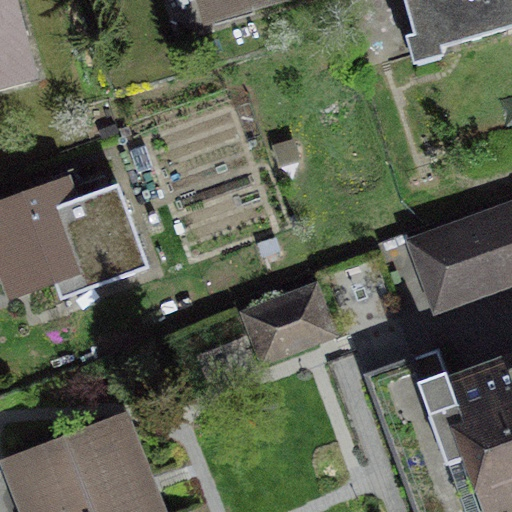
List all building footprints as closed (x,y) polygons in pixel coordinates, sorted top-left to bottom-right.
[(10,0),(0,0),(0,96),(34,87),(10,0)] [(299,0),(201,0),(211,32),(301,4),(299,0)] [(511,0),(404,0),(415,35),(397,40),(411,85),(455,72),(450,55),(511,36),(511,0)] [(71,188),(0,214),(0,267),(14,305),(102,272),(71,188)] [(511,212),(408,251),(436,324),(511,295),(511,212)] [(316,294),(243,322),(263,373),(336,345),(316,294)] [(384,365),(406,414),(457,392),(436,343),(384,365)] [(511,511),(511,362),(456,383),(469,419),(452,426),(483,511),(511,511)] [(161,511),(128,425),(6,472),(21,511),(161,511)]
